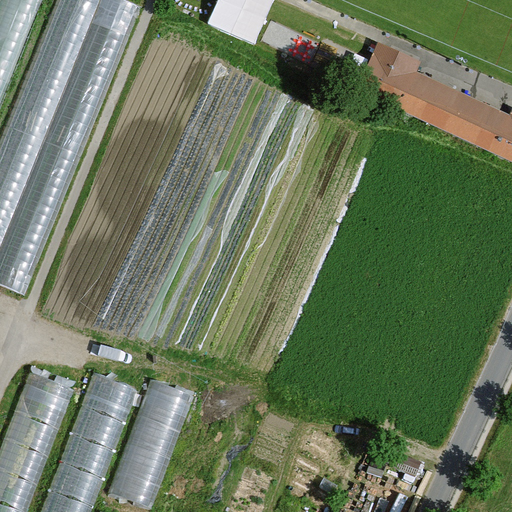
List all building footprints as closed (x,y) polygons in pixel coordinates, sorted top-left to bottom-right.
[(0,0),(0,106),(43,0),(0,0)] [(59,0),(0,144),(0,248),(99,0),(59,0)] [(139,7),(124,0),(99,0),(0,248),(0,284),(22,295),(139,7)] [(358,93),(511,161),(511,115),(511,117),(418,74),(423,63),(380,45),(358,93)] [(30,372),(0,452),(0,511),(26,511),(75,391),(30,372)] [(91,511),(137,390),(93,374),(41,511),(91,511)] [(194,396),(152,380),(109,496),(151,510),(194,396)]
